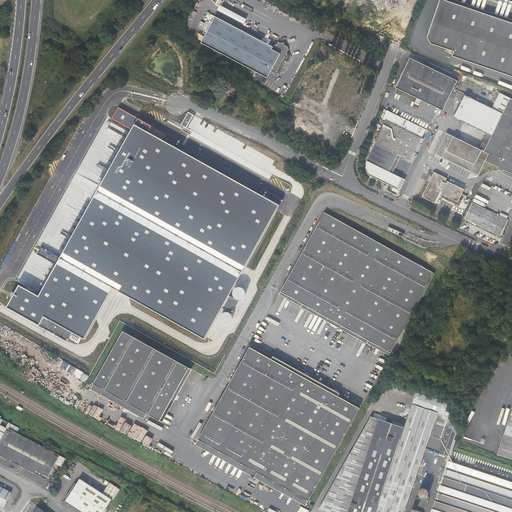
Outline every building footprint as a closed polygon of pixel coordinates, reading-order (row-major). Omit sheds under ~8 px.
[(511,24),(442,0),(439,0),(427,37),(429,43),(452,52),(450,57),(511,78),(511,24)] [(218,10),(233,17),(235,13),(220,5),(218,10)] [(386,19),(380,31),(391,37),(399,19),(393,16),(391,21),(386,19)] [(215,19),(202,44),(268,78),(272,71),(277,73),(285,57),(289,56),(288,53),(289,49),(288,48),(285,46),(284,43),(281,44),(278,42),(277,45),(274,45),(272,49),(215,19)] [(375,33),(376,23),(361,21),(359,36),(374,38),(374,37),(378,38),(379,34),(375,33)] [(458,81),(411,57),(395,86),(417,97),(415,100),(420,102),(421,100),(442,111),(458,81)] [(231,98),(237,90),(228,85),(223,93),(231,98)] [(500,115),(508,99),(497,94),(490,110),(500,115)] [(433,156),(475,177),(482,162),(495,168),(494,169),(498,171),(502,172),(502,171),(511,176),(511,101),(508,99),(500,115),(490,110),(462,96),(452,117),(485,133),(489,136),(481,153),(476,151),(444,134),(433,156)] [(167,135),(118,108),(112,119),(131,130),(59,260),(39,249),(35,256),(55,267),(38,298),(18,287),(6,309),(66,342),(71,333),(84,341),(113,288),(205,339),(260,241),(270,246),(276,235),(266,230),(282,200),(263,190),(260,195),(163,141),(167,135)] [(193,115),(188,112),(180,125),(184,127),(183,129),(181,132),(181,133),(189,137),(192,132),(186,128),(193,116),(193,115)] [(417,136),(421,127),(389,112),(374,142),(365,159),(375,164),(369,176),(396,189),(402,178),(382,168),(383,166),(389,169),(396,155),(394,154),(395,153),(401,155),(410,160),(416,149),(418,150),(421,144),(419,143),(422,138),(417,136)] [(195,116),(193,116),(186,128),(187,129),(195,116)] [(426,130),(421,127),(417,136),(422,138),(426,130)] [(277,179),(192,132),(189,137),(274,184),(277,179)] [(485,133),(476,151),(481,153),(489,136),(485,133)] [(396,155),(389,169),(393,171),(401,155),(395,153),(394,154),(396,155)] [(463,189),(447,182),(446,184),(444,183),(446,179),(434,172),(421,197),(434,203),(441,189),(443,190),(441,194),(457,202),(463,189)] [(499,237),(508,220),(472,202),(464,219),(499,237)] [(278,291),(387,353),(433,273),(323,211),(278,291)] [(160,421),(189,368),(123,331),(93,384),(147,414),(160,421)] [(358,406),(336,393),(332,391),(251,345),(198,438),(305,497),(358,406)] [(86,381),(90,375),(63,360),(60,367),(86,381)] [(192,369),(189,368),(160,421),(163,422),(192,369)] [(332,391),(336,393),(343,380),(339,378),(332,391)] [(147,414),(93,384),(90,389),(144,419),(147,414)] [(375,433),(367,454),(347,511),(402,511),(437,413),(411,404),(403,428),(378,419),(375,433)] [(511,407),(504,429),(496,452),(511,457),(511,407)] [(119,430),(124,421),(117,417),(115,420),(103,414),(100,420),(119,430)] [(328,511),(347,511),(367,454),(375,433),(378,419),(370,417),(352,449),(319,508),(328,511)] [(511,511),(511,469),(505,467),(453,449),(459,431),(460,425),(448,422),(439,448),(451,452),(430,511),(511,511)] [(0,457),(44,482),(53,466),(57,458),(0,425),(0,457)] [(57,458),(53,466),(59,469),(63,461),(57,458)] [(86,479),(86,480),(83,483),(82,484),(81,483),(70,498),(71,499),(73,498),(73,502),(72,502),(70,504),(80,511),(108,511),(117,502),(86,479)] [(12,492),(0,485),(0,506),(3,508),(12,492)] [(428,488),(419,489),(420,497),(429,497),(428,488)]
